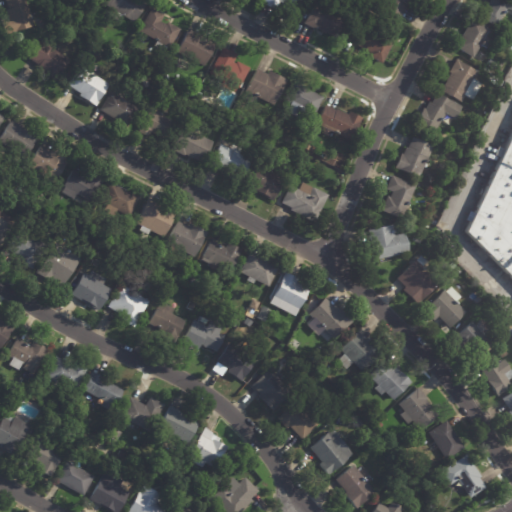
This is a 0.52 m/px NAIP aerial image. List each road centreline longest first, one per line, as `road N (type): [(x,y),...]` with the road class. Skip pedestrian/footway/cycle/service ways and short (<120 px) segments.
road 1 (residential): [(511,470),(448,381),(341,271),(114,153),(0,77)]
road 2 (residential): [(306,511),(251,435),(206,394),(0,286)]
road 3 (residential): [(445,0),(370,140),(324,259)]
road 4 (residential): [(196,0),(391,100)]
